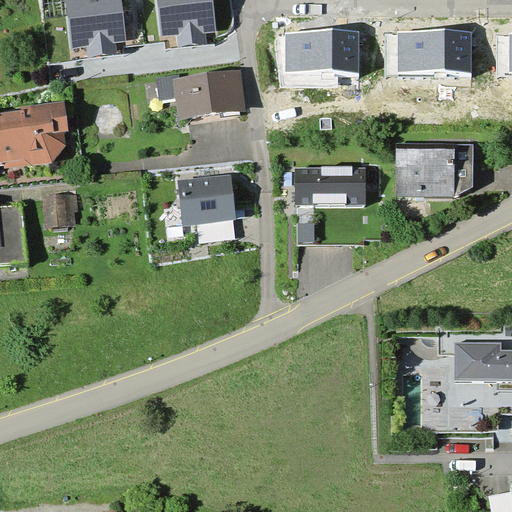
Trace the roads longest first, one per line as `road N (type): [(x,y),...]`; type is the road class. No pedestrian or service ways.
road 1 (residential): [(511,5),(277,4),(253,14),(244,29),(272,331)]
road 2 (residential): [(0,428),(272,331)]
road 3 (residential): [(272,331),(511,213)]
